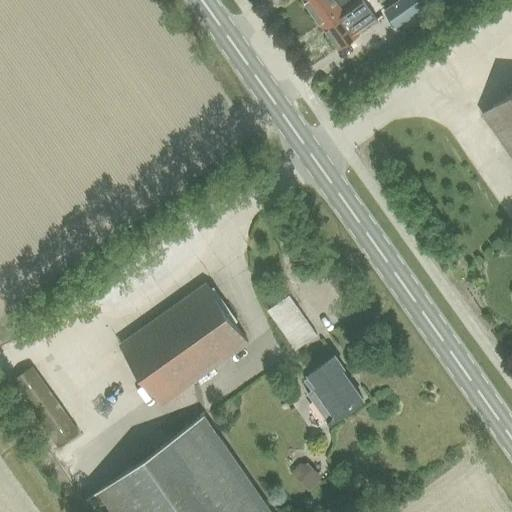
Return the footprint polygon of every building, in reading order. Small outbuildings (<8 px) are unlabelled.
[(303,0),(320,24),(353,0),(303,0)] [(377,21),(369,10),(362,0),(353,0),(320,24),(337,48),(377,21)] [(397,27),(423,8),(417,0),(399,0),(385,10),(397,27)] [(511,155),(511,91),(482,113),(511,155)] [(162,402),(248,341),(206,282),(120,343),(162,402)] [(295,349),(316,334),(288,294),(267,309),(295,349)] [(329,423),(363,399),(341,369),(344,367),(335,354),(309,373),(310,375),(304,380),(311,390),(307,393),(329,423)] [(58,447),(79,433),(32,365),(11,380),(58,447)] [(98,511),(272,511),(204,415),(88,497),(98,511)] [(288,463),(302,477),(316,465),(302,450),(288,463)]
